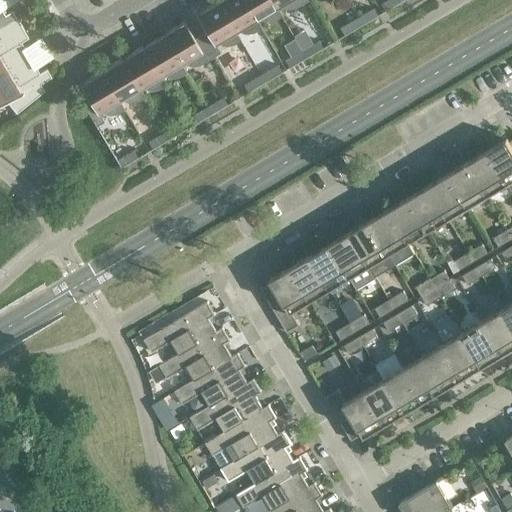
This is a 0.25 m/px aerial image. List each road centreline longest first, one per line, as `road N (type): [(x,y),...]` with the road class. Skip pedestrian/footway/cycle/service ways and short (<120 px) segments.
road 1 (residential): [(358,490),(236,265),(246,248),(511,96)]
road 2 (unknown): [(82,283),(511,28)]
road 3 (residential): [(358,490),(511,401)]
